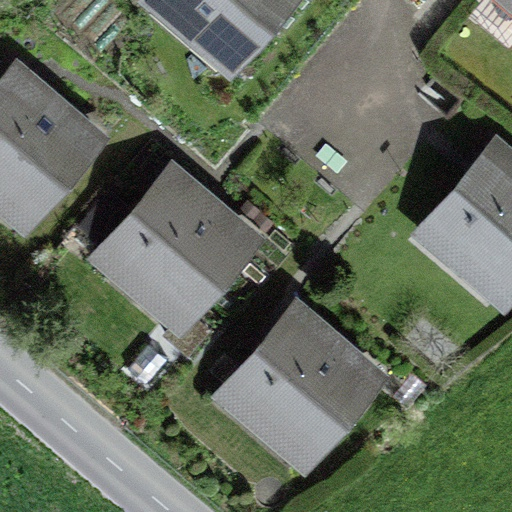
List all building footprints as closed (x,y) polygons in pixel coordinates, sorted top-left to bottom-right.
[(277,0),(173,0),(234,51),(277,0)] [(90,137),(16,75),(0,94),(0,184),(27,208),(90,137)] [(511,277),(511,164),(497,151),(435,223),(507,284),(511,277)] [(244,237),(172,176),(111,247),(183,309),(244,237)] [(368,375),(297,313),(236,385),(308,446),(368,375)]
